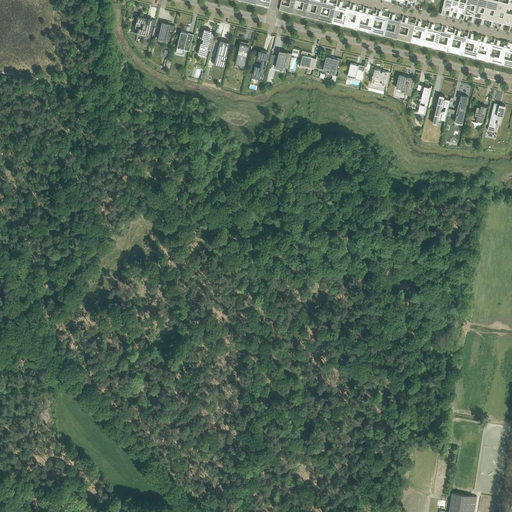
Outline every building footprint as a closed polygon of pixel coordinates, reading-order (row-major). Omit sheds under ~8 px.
[(290,0),(289,6),(281,4),(279,10),(288,12),(291,13),(292,13),(293,13),(294,7),(295,0),(290,0)] [(303,9),(294,7),(293,13),(301,15),(301,16),(304,16),(304,17),(305,17),(305,16),(306,16),(307,10),(309,3),(309,0),(296,0),(304,2),(303,9)] [(307,10),(306,16),(315,18),(315,19),(317,19),(317,20),(318,20),(318,19),(319,19),(320,13),(322,6),(323,2),(324,0),(323,0),(321,0),(320,0),(320,2),(313,0),(309,0),(309,3),(318,5),(316,12),(307,10)] [(452,0),(444,0),(442,9),(443,9),(448,10),(448,6),(450,7),(451,7),(452,0)] [(460,1),(460,0),(458,0),(459,1),(454,0),(452,0),(451,7),(450,7),(450,10),(455,12),(456,8),(458,9),(460,1)] [(463,10),(465,10),(467,0),(466,0),(466,3),(460,1),(458,9),(457,12),(462,13),(463,10)] [(474,16),(478,0),(467,0),(465,10),(464,14),(474,16)] [(478,0),(474,16),(484,19),(488,0),(478,0)] [(488,0),(484,19),(488,20),(493,21),(498,1),(494,0),(488,0)] [(508,3),(507,7),(511,8),(511,13),(506,12),(503,23),(503,24),(508,25),(509,21),(511,22),(511,18),(511,2),(510,2),(510,0),(508,0),(508,3)] [(498,1),(493,21),(494,21),(503,23),(506,12),(507,7),(508,3),(498,1)] [(329,15),(320,13),(319,19),(328,22),(331,23),(330,23),(331,23),(331,22),(332,23),(333,17),(335,9),(336,6),(337,4),(336,4),(334,3),(333,5),(323,2),(322,6),(331,8),(329,15)] [(342,19),(333,17),(332,23),(341,25),(344,26),(345,26),(347,20),(348,13),(349,9),(350,7),(347,6),(346,8),(336,6),(335,9),(344,11),(342,19)] [(347,20),(345,26),(354,28),(357,29),(358,29),(360,23),(361,16),(362,12),(363,10),(360,9),(359,11),(349,9),(348,13),(357,15),(355,22),(347,20)] [(368,25),(360,23),(358,29),(367,31),(367,32),(370,32),(370,33),(370,32),(371,32),(373,26),(375,19),(375,15),(376,15),(376,13),(373,12),(372,14),(362,12),(361,16),(370,18),(368,25)] [(138,16),(137,20),(140,21),(140,22),(139,22),(138,27),(140,27),(139,31),(138,30),(138,32),(139,32),(138,34),(140,34),(140,35),(142,35),(143,36),(143,35),(144,36),(143,42),(141,42),(141,43),(149,44),(155,19),(154,19),(153,24),(152,24),(153,19),(149,18),(148,23),(146,22),(147,17),(138,15),(138,16)] [(373,26),(371,32),(380,34),(380,35),(383,36),(383,35),(384,35),(386,29),(388,22),(389,18),(389,16),(386,16),(386,18),(376,15),(375,15),(375,19),(383,21),(381,28),(373,26)] [(394,31),(386,29),(384,35),(393,38),(396,39),(397,38),(398,39),(399,33),(401,25),(402,22),(402,20),(399,19),(399,21),(389,18),(388,22),(396,24),(394,31)] [(162,22),(158,38),(159,38),(163,39),(163,40),(166,40),(166,39),(170,40),(171,33),(169,32),(170,30),(173,31),(174,31),(175,25),(170,24),(162,22)] [(399,33),(398,39),(406,41),(409,42),(410,42),(411,42),(412,36),(414,29),(415,25),(415,23),(412,22),(412,24),(402,22),(401,25),(409,28),(408,35),(399,33)] [(421,38),(412,36),(411,42),(420,44),(419,44),(422,45),(423,46),(423,45),(424,45),(425,39),(427,32),(428,28),(429,26),(428,26),(425,25),(425,27),(415,25),(414,29),(422,31),(421,38)] [(204,31),(202,31),(200,38),(202,38),(198,54),(206,56),(208,50),(210,50),(214,34),(212,33),(212,30),(204,28),(204,31)] [(434,41),(425,39),(424,45),(433,47),(433,48),(435,48),(435,49),(436,49),(436,48),(437,48),(438,42),(440,35),(441,31),(442,29),(441,29),(439,29),(438,30),(428,28),(427,32),(435,34),(434,41)] [(184,50),(189,51),(190,51),(194,34),(193,34),(186,32),(181,31),(176,53),(183,54),(184,50)] [(447,44),(438,42),(437,48),(446,50),(446,51),(449,52),(448,52),(449,52),(449,51),(450,52),(451,45),(453,38),(454,34),(455,33),(454,32),(452,32),(451,34),(441,31),(440,35),(449,37),(447,44)] [(451,45),(450,52),(459,54),(462,55),(462,54),(463,55),(465,49),(466,41),(467,38),(468,36),(465,35),(464,37),(454,34),(453,38),(462,40),(460,48),(451,45)] [(473,51),(465,49),(463,55),(472,57),(475,58),(476,58),(478,52),(479,45),(480,41),(481,41),(481,39),(478,38),(477,40),(467,38),(466,41),(475,44),(473,51)] [(230,42),(226,41),(221,40),(220,40),(215,61),(214,64),(214,65),(215,65),(220,66),(224,67),(226,57),(227,58),(227,56),(230,42)] [(243,44),(244,41),(241,40),(235,63),(236,63),(236,62),(245,64),(244,66),(245,66),(250,45),(243,44)] [(486,54),(478,52),(476,58),(485,60),(488,61),(488,62),(488,61),(489,61),(491,55),(492,48),(493,44),(494,44),(494,42),(491,41),(490,43),(488,43),(481,41),(480,41),(479,45),(488,47),(486,54)] [(499,57),(491,55),(489,61),(498,63),(498,64),(501,64),(501,65),(501,64),(502,64),(504,58),(505,51),(506,51),(507,47),(507,45),(504,45),(504,47),(494,44),(493,44),(492,48),(501,50),(499,57)] [(507,47),(506,51),(511,52),(511,60),(504,58),(502,64),(511,67),(511,48),(507,47)] [(280,50),(279,50),(278,56),(275,67),(283,69),(284,67),(288,69),(292,53),(283,51),(281,50),(280,50)] [(316,58),(312,57),(307,56),(308,52),(312,53),(302,50),(301,55),(303,55),(301,64),(308,66),(308,67),(312,68),(314,69),(318,54),(316,54),(317,54),(316,58)] [(260,69),(256,68),(254,76),(259,77),(259,78),(262,79),(269,52),(267,52),(267,53),(261,51),(260,58),(262,58),(260,69)] [(338,73),(339,73),(342,59),(342,60),(339,59),(326,56),(323,71),(335,74),(337,69),(339,69),(338,73)] [(363,80),(366,66),(363,65),(363,66),(359,64),(358,65),(356,65),(356,64),(351,62),(348,74),(356,76),(355,78),(363,80)] [(371,83),(384,86),(384,84),(387,85),(386,90),(390,72),(383,70),(383,71),(380,71),(381,70),(375,68),(371,83)] [(408,76),(408,77),(408,78),(405,77),(405,75),(399,74),(397,83),(396,87),(401,88),(402,89),(408,90),(407,94),(411,95),(415,79),(412,78),(412,77),(408,76)] [(429,89),(430,87),(424,85),(422,93),(423,93),(421,100),(426,101),(425,106),(422,105),(419,111),(425,113),(424,114),(425,114),(432,85),(431,89),(429,89)] [(446,97),(445,97),(445,99),(444,99),(444,98),(444,97),(445,95),(444,95),(444,96),(440,95),(440,94),(439,94),(439,96),(439,97),(438,99),(438,100),(438,101),(438,100),(436,107),(437,107),(436,109),(435,111),(436,111),(435,112),(435,113),(435,115),(434,115),(433,120),(433,121),(433,123),(433,122),(438,124),(437,124),(438,124),(438,122),(439,119),(440,119),(440,120),(440,119),(445,121),(444,125),(444,126),(451,97),(450,100),(445,99),(446,97)] [(454,122),(462,123),(469,96),(461,94),(454,122)] [(503,116),(506,106),(506,105),(494,102),(488,130),(490,130),(495,131),(497,123),(498,120),(497,120),(498,115),(499,115),(502,116),(503,116)] [(481,105),(481,106),(477,105),(475,115),(477,115),(476,120),(478,121),(479,122),(479,121),(483,122),(484,117),(487,106),(484,105),(482,104),(481,104),(481,105)] [(474,511),(477,496),(452,492),(448,511),(474,511)]
